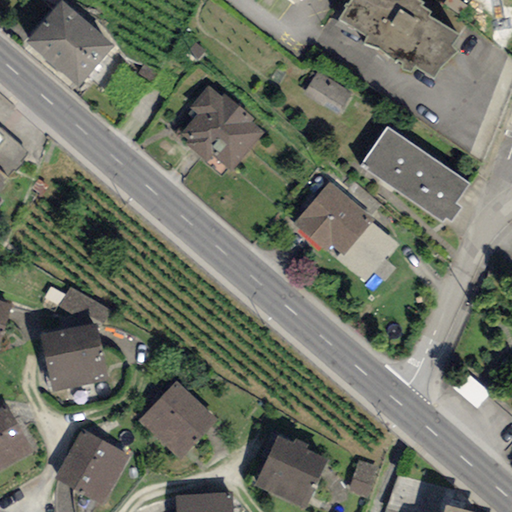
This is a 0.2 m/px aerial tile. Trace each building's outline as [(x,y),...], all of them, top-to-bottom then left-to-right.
[(290,0),(304,10),(311,0),(290,0)] [(454,38),(396,0),(351,0),(337,23),(426,81),(454,38)] [(60,6),(24,49),(78,93),(113,50),(60,6)] [(342,112),(354,94),(319,72),(303,96),(323,109),(327,103),(342,112)] [(222,100),(207,88),(189,111),(196,117),(180,138),(189,145),(186,149),(208,167),(211,163),(230,178),(264,135),(252,126),(256,121),(226,96),(222,100)] [(0,206),(1,205),(0,203),(0,195),(11,183),(7,180),(28,155),(0,131),(0,206)] [(469,189),(387,131),(359,171),(441,229),(444,224),(452,229),(463,214),(455,208),(469,189)] [(375,222),(330,185),(293,229),(325,256),(331,249),(343,259),(375,222)] [(109,312),(70,289),(60,304),(100,328),(109,312)] [(0,302),(0,347),(13,306),(0,302)] [(108,384),(96,327),(38,339),(50,396),(108,384)] [(170,387),(138,420),(177,457),(216,417),(177,380),(170,387)] [(6,407),(0,410),(0,472),(33,454),(6,407)] [(81,426),(55,475),(106,502),(131,453),(81,426)] [(277,432),(255,483),(306,505),(328,455),(325,453),(305,445),(307,441),(293,434),(291,439),(277,432)] [(380,465),(359,458),(349,490),(370,496),(380,465)] [(177,493),(177,511),(232,511),(232,491),(177,493)] [(447,511),(474,511),(475,509),(450,503),(447,511)]
